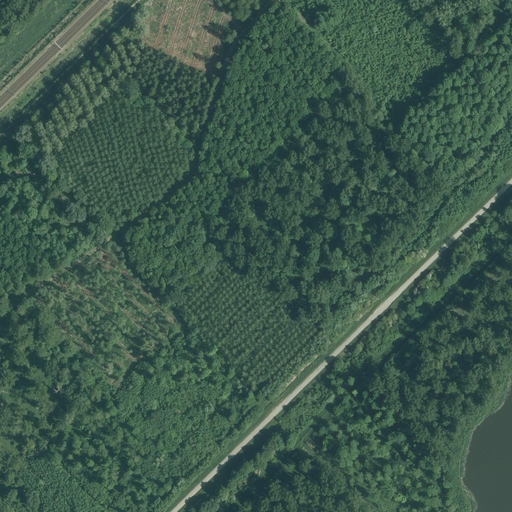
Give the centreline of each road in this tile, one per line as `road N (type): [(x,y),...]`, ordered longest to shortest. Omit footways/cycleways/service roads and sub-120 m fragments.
road 1 (tertiary): [(172,511),(511,181)]
road 2 (track): [(139,0),(0,138)]
road 3 (track): [(125,0),(0,123)]
road 4 (track): [(0,84),(86,0)]
